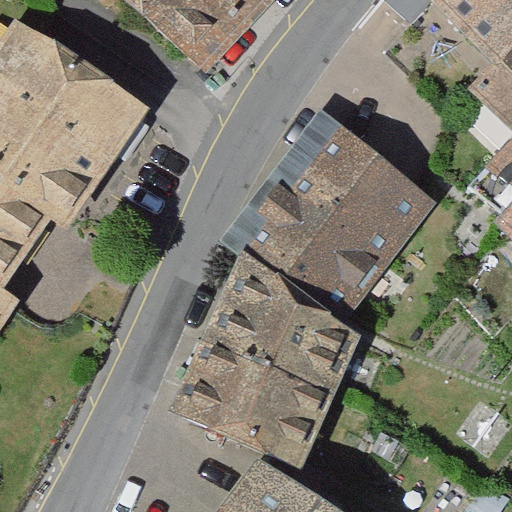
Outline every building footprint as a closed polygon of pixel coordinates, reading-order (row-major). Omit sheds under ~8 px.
[(112,0),(198,80),(271,0),(112,0)] [(511,0),(418,0),(482,69),(457,99),(504,139),(464,190),(489,231),(511,252),(511,0)] [(0,30),(0,327),(140,129),(0,30)] [(187,366),(313,431),(389,291),(370,268),(456,147),(345,62),(187,366)] [(377,511),(263,430),(203,511),(182,511),(146,486),(127,511),(377,511)]
